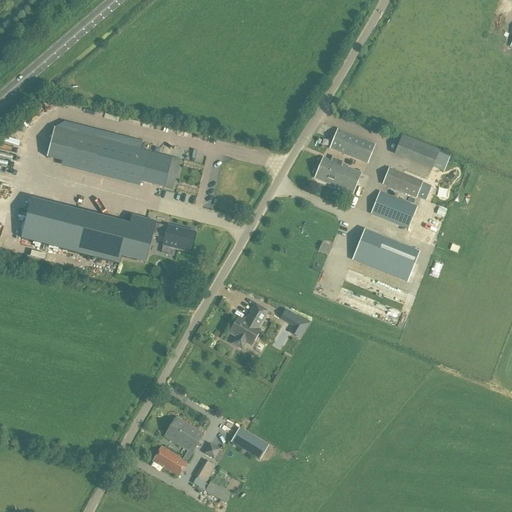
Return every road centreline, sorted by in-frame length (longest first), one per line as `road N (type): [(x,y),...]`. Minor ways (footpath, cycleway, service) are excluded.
road 1 (unclassified): [(87,511),(386,0)]
road 2 (unknown): [(250,230),(38,171),(34,139),(47,120)]
road 3 (primary): [(0,99),(115,0)]
